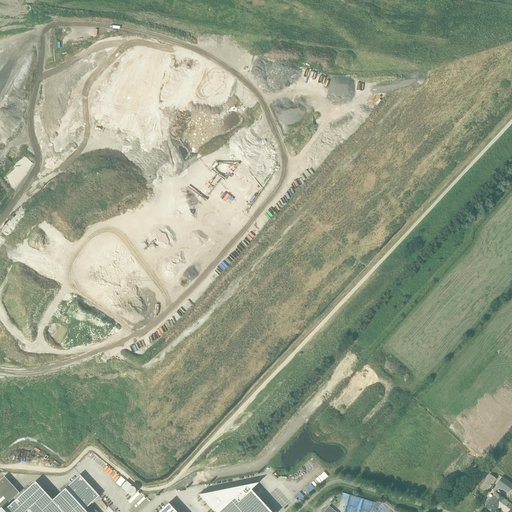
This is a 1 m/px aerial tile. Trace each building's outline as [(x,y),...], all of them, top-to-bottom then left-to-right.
[(506,450),(503,453),(504,454),(507,456),(506,458),(509,460),(511,458),(511,446),(510,445),(507,450),(506,450)] [(486,493),(496,479),(489,474),(479,488),(486,493)] [(86,511),(85,510),(92,503),(93,502),(95,500),(96,499),(99,497),(99,496),(97,493),(95,491),(94,491),(92,488),(89,485),(88,483),(87,482),(85,481),(84,480),(83,478),(80,475),(52,500),(35,481),(1,511),(86,511)] [(0,480),(0,510),(19,493),(4,476),(0,480)] [(502,477),(496,484),(508,493),(511,487),(511,484),(510,483),(502,477)] [(126,481),(121,487),(127,492),(128,492),(128,493),(129,494),(130,495),(131,495),(132,495),(133,495),(134,494),(135,493),(136,492),(136,491),(136,490),(136,489),(135,489),(135,488),(134,488),(134,487),(133,487),(132,487),(132,486),(126,481)] [(251,490),(258,483),(205,494),(199,495),(213,510),(214,511),(176,511),(172,507),(168,503),(158,511),(271,511),(258,497),(251,490)] [(503,511),(511,511),(511,504),(505,500),(505,499),(495,492),(488,502),(487,501),(485,504),(486,505),(484,507),(490,511),(495,511),(498,508),(503,511)]
